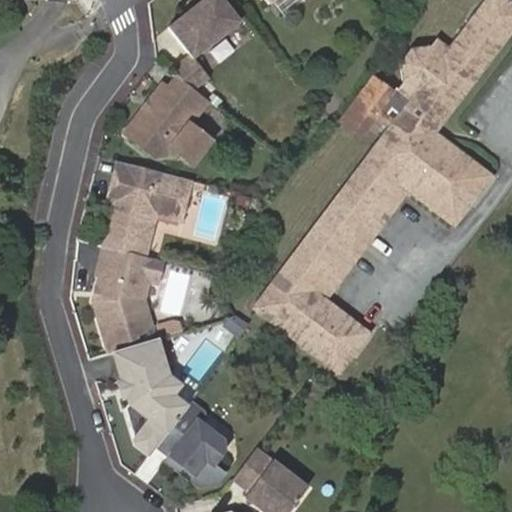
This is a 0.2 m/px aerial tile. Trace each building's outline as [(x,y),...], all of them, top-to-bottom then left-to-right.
[(239,16),(226,0),(199,0),(201,2),(188,13),(185,9),(169,22),(191,49),(174,65),(175,71),(178,74),(196,86),(210,72),(194,53),(239,16)] [(199,0),(195,0),(185,9),(188,13),(201,2),(199,0)] [(251,308),(337,373),(367,333),(322,299),(312,291),(395,182),(405,189),(453,225),(490,175),(432,132),(511,24),(511,5),(504,0),(483,0),(447,48),(435,38),(429,46),(410,51),(402,63),(402,78),(403,79),(397,87),(395,86),(390,92),(378,82),(345,125),(359,135),(374,115),(388,126),(251,308)] [(229,39),(212,50),(220,62),(237,52),(229,39)] [(190,123),(209,96),(196,86),(178,74),(170,86),(165,82),(128,131),(158,153),(168,152),(173,146),(194,162),(212,139),(190,123)] [(340,120),(345,125),(378,82),(372,77),(340,120)] [(120,181),(125,160),(121,159),(111,200),(116,200),(121,197),(123,185),(120,181)] [(116,200),(107,243),(108,244),(150,252),(158,211),(159,210),(160,204),(170,197),(186,201),(192,176),(125,160),(120,181),(123,185),(121,197),(116,200)] [(405,189),(395,182),(312,291),(322,299),(405,189)] [(182,216),(186,201),(170,197),(160,204),(159,210),(158,211),(182,216)] [(101,299),(113,350),(116,349),(143,341),(140,332),(157,327),(151,297),(155,276),(164,278),(168,256),(150,252),(108,244),(102,272),(106,273),(101,299)] [(239,335),(247,326),(234,317),(227,319),(224,323),(239,335)] [(177,322),(162,327),(164,334),(179,329),(177,322)] [(169,373),(157,336),(143,341),(116,349),(125,379),(121,380),(126,395),(130,393),(133,399),(129,404),(133,415),(139,417),(135,423),(141,439),(155,448),(160,442),(190,402),(177,393),(172,393),(169,392),(160,386),(169,373)] [(180,381),(169,373),(160,386),(169,392),(172,393),(180,381)] [(190,402),(160,442),(173,452),(170,456),(179,462),(182,459),(197,470),(194,474),(204,481),(220,479),(228,468),(217,460),(227,446),(225,435),(202,418),(206,412),(206,407),(193,397),(190,402)] [(288,511),(311,483),(260,443),(237,473),(253,486),(248,491),(261,501),(266,500),(270,504),(271,508),(275,511),(288,511)] [(182,459),(179,462),(194,474),(197,470),(182,459)]
